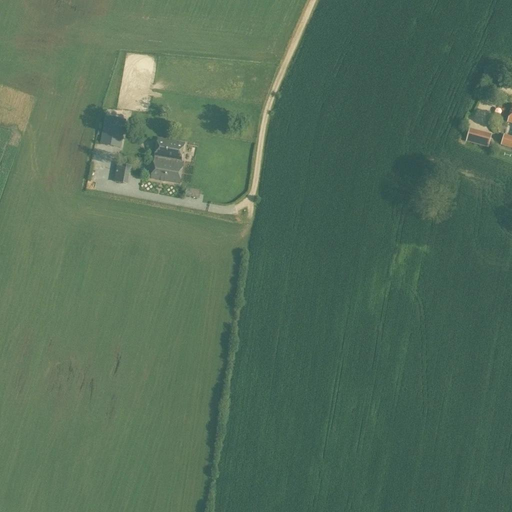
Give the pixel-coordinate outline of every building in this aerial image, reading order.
[(511,107),(508,122),(511,123),(511,137),(503,135),(500,145),(511,148),(511,107)] [(126,120),(105,117),(102,133),(123,136),(126,120)] [(487,148),(491,135),(469,129),(465,142),(487,148)] [(155,157),(181,162),(185,142),(158,138),(155,157)] [(183,162),(181,162),(155,157),(151,179),(180,183),(183,162)] [(130,166),(116,163),(113,182),(126,184),(130,166)]
